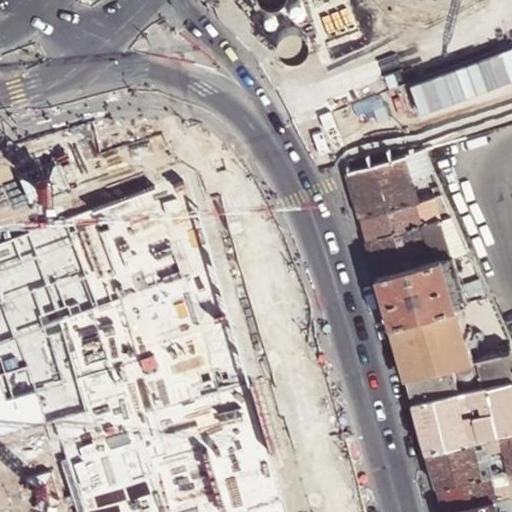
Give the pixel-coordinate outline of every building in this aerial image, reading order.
[(413,177),(433,170),(424,149),(405,154),(413,177)] [(349,171),(355,194),(413,177),(405,154),(349,171)] [(287,511),(187,171),(0,242),(0,441),(52,425),(80,511),(287,511)] [(355,194),(362,215),(420,200),(413,177),(355,194)] [(366,229),(368,239),(452,213),(443,192),(420,200),(362,215),(366,229)] [(370,245),(379,276),(468,249),(452,213),(368,239),(370,245)] [(386,302),(393,323),(458,304),(488,294),(468,249),(379,276),(386,302)] [(397,338),(408,376),(476,358),(458,304),(393,323),(397,338)] [(412,393),(415,402),(511,379),(511,349),(476,358),(408,376),(412,393)] [(423,431),(429,451),(511,431),(511,379),(415,402),(423,431)] [(434,471),(438,486),(511,470),(511,431),(429,451),(434,471)] [(442,499),(445,511),(509,497),(511,496),(511,470),(438,486),(442,499)] [(511,511),(511,506),(509,497),(445,511),(511,511)]
